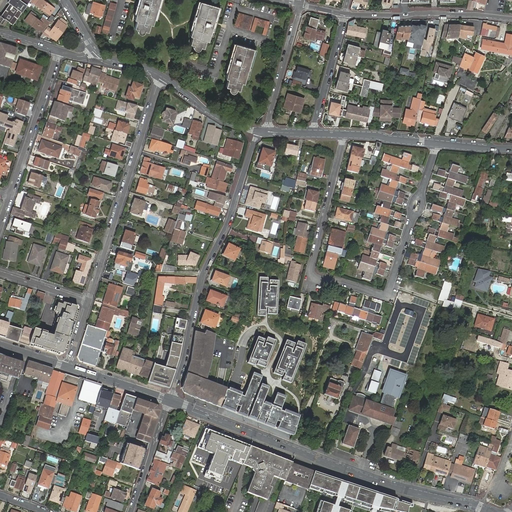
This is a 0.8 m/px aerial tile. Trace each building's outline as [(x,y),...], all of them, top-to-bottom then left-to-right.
[(27,5),(30,0),(8,0),(8,1),(12,4),(2,17),(4,18),(5,18),(13,24),(27,5)] [(39,0),(36,5),(47,13),(48,12),(51,14),(54,9),(51,7),(52,5),(44,0),(39,0)] [(105,4),(93,0),(92,6),(90,11),(102,14),(105,4)] [(138,6),(136,14),(134,20),(137,20),(135,28),(137,29),(139,29),(139,31),(143,32),(144,31),(146,31),(148,32),(150,24),(152,25),(154,19),(159,0),(140,0),(144,1),(144,3),(139,2),(138,6)] [(190,29),(192,30),(201,1),(199,0),(190,29)] [(201,1),(192,30),(191,36),(193,36),(191,44),(193,45),(195,45),(194,47),(199,48),(200,47),(201,47),(204,48),(206,40),(209,41),(211,35),(213,27),(214,23),(211,22),(211,20),(215,21),(219,6),(201,1)] [(106,14),(101,32),(108,34),(117,4),(110,2),(106,14)] [(238,12),(234,26),(249,30),(253,16),(238,12)] [(25,20),(39,30),(44,23),(30,13),(25,20)] [(256,17),(252,31),(254,31),(256,25),(263,27),(262,33),(265,34),(269,21),(256,17)] [(45,29),(43,32),(49,36),(50,34),(54,38),(57,35),(58,36),(66,25),(65,25),(63,23),(64,20),(61,18),(59,20),(58,20),(51,29),(48,26),(45,29)] [(316,29),(317,25),(319,20),(313,18),(310,20),(308,27),(316,29)] [(355,19),(349,21),(347,33),(364,37),(366,28),(354,26),(355,19)] [(459,23),(445,23),(441,37),(457,36),(459,23)] [(492,24),(483,23),(481,34),(494,36),(495,35),(496,30),(497,25),(492,24)] [(411,24),(398,25),(396,32),(394,41),(404,44),(405,37),(408,38),(411,24)] [(408,38),(407,41),(414,42),(422,44),(426,25),(421,24),(420,26),(417,25),(417,26),(411,24),(408,38)] [(473,26),(459,24),(457,36),(465,37),(466,34),(472,35),(473,26)] [(308,27),(307,27),(304,37),(313,39),(314,36),(317,37),(318,33),(315,32),(316,29),(308,27)] [(421,49),(422,50),(421,51),(424,52),(424,50),(429,51),(431,42),(432,42),(435,28),(430,27),(425,45),(422,45),(421,49)] [(391,33),(382,31),(381,32),(378,47),(387,49),(391,33)] [(502,52),(503,43),(483,39),(481,48),(502,52)] [(0,63),(11,67),(17,49),(2,43),(0,48),(0,63)] [(511,54),(511,52),(511,44),(506,43),(503,43),(502,52),(511,54)] [(229,64),(227,72),(225,78),(228,79),(226,87),(228,87),(230,88),(229,90),(234,91),(234,89),(236,90),(239,90),(241,83),(243,84),(245,77),(253,49),(235,44),(231,59),(235,60),(234,62),(230,61),(229,64)] [(348,44),(346,53),(357,56),(360,47),(348,44)] [(256,49),(253,49),(245,77),(247,78),(256,49)] [(472,57),(467,69),(469,69),(477,72),(484,56),(476,52),(474,57),(472,57)] [(357,56),(346,53),(343,61),(355,64),(357,58),(357,56)] [(461,57),(459,63),(459,65),(467,69),(472,57),(463,53),(461,57)] [(21,61),(16,73),(37,80),(41,67),(21,61)] [(449,77),(452,66),(436,61),(433,72),(435,72),(439,74),(449,77)] [(291,83),(291,85),(299,87),(301,80),(303,81),(304,79),(306,79),(307,74),(309,75),(310,71),(309,70),(309,69),(297,66),(296,71),(295,71),(293,78),(294,78),(292,84),(291,83)] [(72,70),(70,77),(81,81),(84,69),(78,67),(77,71),(72,70)] [(87,69),(82,81),(92,84),(91,87),(96,88),(98,81),(101,73),(102,70),(91,67),(90,70),(87,69)] [(341,71),(338,79),(348,82),(350,73),(341,71)] [(101,73),(98,81),(104,83),(103,86),(117,90),(120,80),(106,76),(106,74),(101,73)] [(348,82),(338,79),(336,88),(347,91),(349,82),(348,82)] [(369,88),(370,81),(364,79),(362,86),(369,88)] [(382,90),(383,84),(370,81),(369,88),(379,89),(382,90)] [(129,89),(127,95),(134,98),(139,99),(141,94),(142,94),(144,87),(133,83),(131,89),(129,89)] [(62,86),(58,99),(68,103),(69,101),(83,105),(87,94),(62,86)] [(367,97),(369,88),(362,86),(360,95),(367,97)] [(288,93),(285,104),(296,108),(296,110),(301,111),(305,98),(288,93)] [(335,116),(341,118),(344,105),(346,96),(343,95),(341,104),(332,102),(328,115),(331,115),(331,117),(335,118),(335,116)] [(421,100),(421,99),(416,97),(413,111),(413,112),(417,114),(419,106),(421,100)] [(30,102),(19,99),(16,108),(18,109),(17,113),(25,116),(30,102)] [(54,100),(48,121),(55,123),(57,118),(65,121),(68,111),(72,112),(74,107),(54,100)] [(138,106),(118,100),(116,109),(124,112),(126,111),(127,111),(127,113),(126,116),(134,118),(138,106)] [(453,103),(448,116),(452,118),(452,117),(455,118),(455,119),(460,121),(466,108),(453,103)] [(374,108),(374,107),(370,105),(369,109),(348,104),(345,116),(370,122),(372,116),(374,108)] [(374,108),(372,116),(380,116),(380,120),(391,121),(392,117),(400,118),(402,108),(392,108),(393,105),(381,105),(380,109),(374,108)] [(103,110),(95,108),(93,115),(101,117),(103,110)] [(437,125),(439,118),(434,117),(436,111),(423,108),(422,110),(418,109),(417,114),(416,120),(437,125)] [(162,115),(162,116),(163,117),(164,118),(163,121),(172,124),(175,113),(174,111),(167,109),(166,112),(165,112),(164,112),(162,113),(162,114),(162,115)] [(415,125),(416,120),(417,114),(413,112),(413,111),(410,110),(406,109),(403,121),(407,122),(407,124),(410,125),(410,123),(415,125)] [(10,131),(5,144),(13,146),(18,133),(19,134),(23,121),(17,119),(12,122),(7,121),(8,115),(0,112),(0,125),(10,129),(10,131)] [(498,115),(493,113),(482,130),(487,133),(498,115)] [(190,127),(192,120),(185,118),(182,125),(190,127)] [(116,130),(127,134),(130,125),(119,121),(116,130)] [(193,121),(191,129),(200,131),(202,123),(193,121)] [(47,122),(43,134),(52,137),(54,131),(57,132),(60,133),(62,127),(59,126),(47,122)] [(216,126),(209,124),(204,141),(218,145),(222,131),(215,129),(216,126)] [(153,128),(151,136),(161,139),(164,131),(153,128)] [(124,142),(127,134),(116,130),(115,130),(114,134),(111,133),(110,136),(108,136),(108,137),(124,142)] [(84,132),(80,145),(82,145),(85,137),(89,139),(90,134),(84,132)] [(157,140),(152,138),(149,149),(154,150),(155,148),(157,140)] [(226,148),(230,149),(228,156),(238,159),(243,144),(229,139),(226,148)] [(43,141),(40,151),(58,157),(61,147),(43,141)] [(106,149),(105,153),(110,155),(122,159),(125,149),(113,144),(111,151),(106,149)] [(287,144),(285,153),(297,155),(298,147),(287,144)] [(353,147),(351,155),(361,158),(362,158),(364,150),(353,147)] [(263,148),(259,162),(271,166),(275,151),(263,148)] [(182,149),(181,153),(180,155),(183,156),(185,157),(184,159),(182,158),(181,162),(189,165),(190,161),(196,163),(198,155),(182,149)] [(86,161),(89,152),(82,150),(79,159),(82,159),(86,161)] [(400,166),(418,172),(419,166),(412,164),(412,165),(409,164),(412,155),(404,152),(403,155),(402,159),(391,156),(389,163),(391,163),(400,166)] [(391,156),(384,154),(382,160),(389,163),(391,156)] [(361,158),(351,155),(349,164),(359,167),(361,158)] [(45,159),(37,157),(34,165),(42,168),(45,159)] [(144,161),(141,172),(152,176),(153,174),(154,174),(157,167),(155,166),(156,165),(149,163),(150,159),(144,157),(143,161),(144,161)] [(314,157),(310,174),(321,177),(325,160),(314,157)] [(108,162),(104,173),(114,176),(117,165),(108,162)] [(220,181),(223,182),(227,170),(231,172),(232,166),(218,162),(212,178),(220,181)] [(399,182),(405,184),(407,178),(400,176),(399,177),(396,176),(400,166),(391,163),(390,166),(391,166),(389,171),(382,169),(380,176),(390,179),(399,182)] [(439,169),(437,174),(448,178),(456,181),(466,184),(468,177),(458,174),(459,169),(460,169),(461,167),(453,164),(449,173),(446,172),(447,171),(439,169)] [(169,174),(183,177),(184,170),(171,167),(169,174)] [(200,174),(207,177),(209,169),(203,167),(200,174)] [(32,173),(30,178),(35,180),(34,185),(39,187),(43,176),(37,175),(38,173),(35,172),(34,174),(32,173)] [(482,172),(474,196),(475,197),(476,194),(480,196),(487,174),(482,172)] [(92,183),(97,185),(96,187),(109,191),(112,183),(95,177),(92,183)] [(224,192),(227,183),(223,182),(220,181),(212,178),(210,177),(208,187),(224,192)] [(141,178),(137,191),(149,194),(151,187),(150,187),(151,185),(147,184),(148,180),(141,178)] [(286,178),(284,185),(295,188),(296,184),(297,181),(286,178)] [(345,178),(343,186),(352,189),(355,181),(345,178)] [(435,183),(433,188),(441,191),(462,198),(464,191),(453,188),(455,183),(456,181),(448,178),(445,187),(441,186),(442,185),(435,183)] [(380,191),(405,199),(407,193),(400,191),(399,192),(396,191),(399,182),(390,179),(389,182),(390,182),(388,186),(382,184),(380,191)] [(268,191),(251,186),(246,203),(260,207),(262,202),(265,203),(268,191)] [(352,189),(343,186),(340,199),(349,201),(352,189)] [(102,199),(104,193),(91,188),(88,195),(102,199)] [(308,190),(306,200),(307,200),(316,203),(319,193),(308,190)] [(227,197),(210,191),(208,199),(215,202),(214,206),(223,208),(227,197)] [(403,205),(405,199),(380,191),(378,198),(384,200),(383,204),(382,204),(381,206),(390,209),(393,200),(396,201),(396,203),(403,205)] [(450,199),(446,208),(455,211),(456,208),(455,208),(456,203),(463,206),(465,199),(462,198),(441,191),(439,197),(446,199),(446,198),(450,199)] [(13,207),(11,214),(23,218),(24,214),(35,218),(37,213),(32,211),(35,202),(40,204),(42,198),(28,194),(27,197),(25,196),(21,209),(13,207)] [(141,215),(146,202),(135,198),(130,212),(141,215)] [(86,204),(84,212),(85,214),(95,217),(97,213),(98,213),(99,208),(98,208),(100,202),(92,200),(90,205),(86,204)] [(314,211),(316,203),(307,200),(305,209),(314,211)] [(198,201),(196,206),(207,210),(207,211),(218,215),(220,209),(216,207),(198,201)] [(445,212),(446,208),(432,204),(430,209),(441,213),(442,211),(445,212)] [(400,219),(402,213),(390,209),(381,206),(377,205),(375,212),(382,215),(380,219),(379,221),(380,222),(387,224),(390,215),(394,216),(393,217),(400,219)] [(338,208),(336,217),(351,221),(352,217),(355,218),(357,213),(338,208)] [(446,208),(445,212),(443,218),(440,217),(440,216),(433,213),(431,219),(441,223),(450,226),(456,228),(458,220),(452,218),(453,213),(454,213),(455,211),(446,208)] [(266,216),(247,210),(245,216),(250,218),(247,228),(258,231),(260,223),(264,224),(266,216)] [(19,220),(16,229),(27,232),(30,224),(19,220)] [(174,229),(176,222),(169,220),(165,232),(172,234),(174,229)] [(169,245),(172,245),(173,241),(182,244),(186,232),(179,230),(181,221),(177,220),(176,222),(174,229),(175,229),(172,241),(171,240),(169,245)] [(399,228),(402,223),(395,220),(393,226),(399,228)] [(82,225),(78,239),(89,243),(94,229),(92,228),(93,225),(80,221),(79,224),(82,225)] [(370,234),(395,242),(397,237),(389,234),(389,235),(386,235),(389,225),(387,224),(380,222),(379,224),(380,225),(379,229),(372,227),(370,234)] [(299,236),(307,238),(309,232),(306,231),(307,225),(299,223),(297,230),(300,231),(299,236)] [(429,227),(428,233),(430,234),(439,237),(451,241),(453,235),(447,233),(448,228),(449,228),(450,226),(441,223),(438,232),(435,231),(436,230),(429,227)] [(353,233),(355,225),(348,224),(346,231),(353,233)] [(333,228),(328,245),(335,247),(339,248),(342,248),(343,244),(339,243),(341,235),(345,236),(346,232),(333,228)] [(126,230),(122,241),(132,244),(136,233),(126,230)] [(372,250),(380,252),(383,243),(386,244),(386,246),(393,248),(395,242),(370,234),(368,241),(375,243),(373,247),(372,250)] [(417,239),(415,244),(425,248),(434,251),(444,254),(446,247),(435,244),(437,239),(438,239),(439,237),(430,234),(427,243),(424,242),(424,241),(417,239)] [(8,242),(7,250),(5,250),(4,260),(17,261),(19,243),(21,244),(23,240),(10,236),(9,242),(8,242)] [(299,236),(298,236),(294,250),(304,252),(307,238),(299,236)] [(66,249),(68,242),(63,240),(60,248),(66,249)] [(263,240),(259,250),(270,253),(271,250),(272,244),(263,240)] [(74,252),(76,244),(74,243),(69,242),(67,250),(74,252)] [(35,244),(29,262),(41,265),(46,248),(35,244)] [(229,244),(224,254),(234,260),(240,249),(229,244)] [(337,255),(346,257),(348,250),(342,248),(339,248),(337,255)] [(412,253),(411,258),(439,268),(442,261),(431,258),(432,253),(433,253),(434,251),(425,248),(422,257),(419,256),(419,255),(412,253)] [(368,264),(386,270),(388,264),(381,262),(380,263),(377,262),(380,252),(372,250),(371,252),(371,253),(370,257),(363,255),(361,262),(368,264)] [(57,252),(52,270),(63,274),(69,256),(57,252)] [(114,267),(124,270),(127,261),(130,262),(132,256),(119,252),(114,267)] [(188,255),(177,255),(177,266),(195,266),(199,257),(190,252),(188,255)] [(334,268),(337,255),(327,252),(323,266),(334,268)] [(80,271),(73,269),(72,272),(70,272),(68,276),(71,277),(70,280),(71,280),(71,281),(73,282),(73,281),(83,284),(88,269),(91,259),(80,255),(78,262),(83,263),(82,266),(80,271)] [(439,268),(411,258),(409,264),(416,267),(416,266),(419,267),(416,276),(425,279),(425,276),(426,272),(437,275),(439,268)] [(291,260),(286,280),(296,282),(300,264),(295,263),(296,262),(291,260)] [(384,276),(386,270),(368,264),(361,262),(359,269),(366,271),(364,275),(363,275),(363,278),(371,281),(374,271),(377,272),(377,273),(384,276)] [(487,291),(492,278),(488,276),(490,271),(479,269),(475,281),(477,282),(476,284),(478,285),(478,287),(487,291)] [(217,271),(213,281),(225,285),(228,276),(217,271)] [(130,284),(133,274),(128,272),(125,282),(130,284)] [(182,282),(183,277),(167,277),(167,278),(164,277),(164,279),(158,278),(155,303),(159,305),(160,299),(163,282),(168,283),(168,282),(182,282)] [(259,279),(257,312),(266,313),(266,307),(268,307),(267,311),(277,312),(279,283),(269,282),(269,291),(267,291),(268,280),(259,279)] [(116,307),(117,307),(121,293),(109,290),(107,299),(105,299),(104,303),(116,307)] [(46,293),(39,291),(37,297),(41,298),(40,301),(43,302),(46,293)] [(223,306),(226,297),(211,291),(207,300),(219,305),(223,306)] [(24,301),(10,297),(8,305),(10,306),(11,305),(19,307),(19,309),(21,309),(24,310),(25,307),(30,297),(31,294),(27,293),(24,301)] [(344,314),(351,316),(354,307),(357,297),(352,295),(349,302),(350,303),(350,306),(336,301),(333,309),(338,311),(340,312),(340,311),(345,313),(344,314)] [(290,296),(287,307),(299,311),(302,299),(290,296)] [(228,298),(226,297),(223,306),(219,305),(218,306),(224,309),(228,298)] [(36,326),(33,336),(30,343),(58,352),(59,352),(60,352),(61,352),(62,351),(63,350),(63,349),(68,337),(70,337),(75,322),(74,322),(79,308),(77,308),(75,307),(74,310),(70,309),(72,304),(70,303),(70,301),(69,301),(61,298),(59,306),(57,305),(56,310),(58,311),(52,331),(48,329),(47,331),(43,330),(44,328),(36,326)] [(460,309),(463,300),(455,298),(454,302),(453,306),(454,307),(460,309)] [(354,307),(351,316),(354,317),(355,316),(359,317),(359,318),(366,321),(372,302),(366,300),(364,307),(365,307),(364,311),(354,307)] [(372,302),(366,321),(372,323),(373,322),(378,324),(377,324),(380,325),(383,317),(373,314),(374,310),(376,311),(378,304),(372,302)] [(96,327),(107,330),(108,331),(114,313),(115,310),(116,307),(104,303),(96,327)] [(313,304),(310,316),(320,319),(322,311),(326,312),(327,306),(325,305),(324,307),(313,304)] [(119,314),(129,317),(131,312),(129,311),(127,310),(117,307),(116,307),(115,310),(120,312),(119,314)] [(203,329),(211,332),(213,326),(214,327),(219,315),(206,311),(202,322),(203,323),(202,326),(203,327),(203,329)] [(494,319),(477,314),(474,326),(491,331),(494,319)] [(141,325),(142,321),(133,318),(128,333),(138,336),(140,330),(141,325)] [(184,337),(187,321),(177,318),(168,356),(165,367),(154,364),(149,378),(148,382),(158,385),(166,387),(167,384),(170,385),(179,356),(184,337)] [(0,324),(0,335),(5,337),(9,325),(9,323),(1,321),(0,325),(0,324)] [(80,360),(96,366),(99,359),(101,351),(107,330),(96,327),(88,324),(82,343),(80,348),(81,348),(78,356),(80,360)] [(9,325),(5,337),(30,345),(30,343),(33,336),(23,333),(22,336),(20,336),(22,329),(9,325)] [(505,327),(501,338),(506,340),(510,329),(505,327)] [(202,333),(198,331),(195,342),(191,359),(182,387),(186,393),(220,406),(223,399),(227,389),(228,387),(220,384),(206,379),(211,363),(215,346),(217,334),(211,332),(203,329),(202,333)] [(109,338),(111,331),(108,331),(107,330),(101,351),(107,352),(106,354),(111,355),(112,354),(114,355),(119,341),(109,338)] [(355,359),(362,362),(364,362),(367,353),(366,353),(372,337),(362,333),(356,349),(358,350),(355,359)] [(264,341),(257,338),(248,359),(255,362),(256,360),(257,360),(257,361),(266,365),(275,342),(266,339),(263,347),(261,346),(264,341)] [(285,342),(274,370),(282,373),(283,372),(284,372),(283,377),(291,380),(305,346),(296,343),(292,353),(291,352),(294,345),(285,342)] [(30,343),(30,345),(54,352),(57,354),(58,352),(30,343)] [(117,367),(127,370),(133,352),(133,351),(124,348),(123,352),(122,352),(117,367)] [(133,352),(127,370),(141,375),(146,360),(134,356),(135,353),(133,352)] [(21,361),(0,354),(0,379),(0,378),(0,373),(15,378),(19,379),(24,362),(21,361)] [(43,365),(29,360),(25,373),(39,377),(43,365)] [(154,363),(146,360),(141,375),(149,378),(154,364),(154,363)] [(509,364),(501,361),(497,373),(500,374),(496,384),(500,385),(500,386),(511,390),(511,388),(511,370),(508,369),(509,364)] [(39,377),(38,379),(43,381),(42,384),(48,386),(53,369),(53,368),(43,365),(39,377)] [(53,369),(48,386),(47,390),(47,389),(38,415),(40,416),(37,426),(48,429),(50,423),(51,420),(51,419),(53,410),(56,401),(57,401),(66,374),(53,369)] [(377,371),(374,370),(372,375),(367,391),(374,394),(382,372),(377,371)] [(350,409),(393,424),(395,420),(396,416),(394,415),(395,410),(391,409),(395,398),(397,398),(405,376),(389,371),(382,393),(383,393),(379,405),(354,396),(350,409)] [(79,378),(66,374),(57,401),(61,403),(59,412),(58,414),(66,416),(70,405),(73,398),(79,378)] [(229,389),(227,389),(223,399),(225,400),(222,407),(225,408),(294,435),(299,417),(285,411),(281,410),(286,398),(277,394),(273,405),(271,404),(271,406),(265,403),(263,403),(269,388),(261,385),(261,387),(259,386),(263,377),(254,374),(246,393),(235,389),(234,391),(231,390),(229,389)] [(102,386),(84,380),(78,398),(92,403),(95,404),(96,404),(101,390),(102,386)] [(330,380),(324,394),(339,399),(340,397),(338,396),(338,394),(340,395),(342,388),(344,388),(345,385),(343,381),(340,380),(338,381),(337,383),(330,380)] [(113,393),(101,390),(96,404),(96,405),(108,409),(109,406),(113,393)] [(106,435),(107,436),(111,437),(114,429),(118,416),(119,413),(113,411),(114,407),(112,407),(113,405),(118,407),(122,396),(114,394),(110,406),(109,406),(108,409),(106,416),(105,419),(110,421),(106,435)] [(441,402),(454,405),(456,397),(443,394),(441,402)] [(158,405),(137,398),(137,399),(136,403),(133,410),(144,414),(136,439),(149,443),(156,424),(161,410),(158,405)] [(118,416),(114,429),(125,433),(127,429),(133,410),(136,403),(124,399),(122,404),(119,413),(118,416)] [(446,405),(441,403),(438,411),(442,412),(443,408),(445,409),(446,405)] [(285,409),(285,411),(299,417),(300,415),(285,409)] [(499,412),(490,409),(487,419),(496,422),(499,412)] [(443,415),(438,427),(444,430),(445,427),(447,426),(453,428),(456,419),(443,415)] [(487,419),(481,417),(479,424),(494,429),(496,422),(487,419)] [(89,429),(91,421),(84,418),(79,433),(87,435),(89,429)] [(200,425),(186,419),(180,433),(195,439),(200,425)] [(395,420),(389,434),(397,437),(402,423),(395,420)] [(349,425),(343,443),(353,447),(360,429),(349,425)] [(251,445),(205,427),(197,447),(214,453),(206,473),(220,478),(228,459),(243,465),(251,445)] [(101,433),(89,429),(85,441),(98,445),(101,433)] [(468,436),(461,433),(458,440),(465,443),(468,436)] [(165,438),(162,437),(160,443),(168,446),(168,448),(169,448),(170,447),(171,447),(173,441),(170,440),(171,436),(166,435),(165,438)] [(497,470),(502,455),(497,454),(498,453),(497,452),(501,441),(496,439),(491,454),(486,466),(497,470)] [(147,450),(127,443),(120,462),(140,470),(147,450)] [(385,455),(403,461),(407,448),(392,443),(391,448),(388,447),(385,455)] [(412,445),(409,443),(407,448),(403,461),(417,466),(421,452),(411,449),(412,445)] [(171,460),(177,462),(176,465),(174,464),(175,464),(172,463),(170,465),(181,469),(183,464),(182,463),(185,457),(186,457),(189,452),(183,449),(183,448),(178,445),(175,452),(171,460)] [(273,477),(285,481),(293,462),(274,455),(272,457),(272,460),(270,459),(271,457),(270,453),(253,447),(251,445),(243,465),(245,465),(251,468),(254,473),(247,492),(258,497),(267,500),(272,487),(270,486),(273,477)] [(1,448),(0,451),(0,452),(0,462),(7,465),(11,452),(1,448)] [(157,451),(156,456),(169,460),(172,452),(169,450),(167,455),(157,451)] [(477,463),(486,466),(491,454),(478,450),(477,454),(480,456),(477,463)] [(82,459),(94,463),(96,456),(84,452),(82,459)] [(424,468),(429,469),(433,456),(430,455),(431,453),(429,452),(429,454),(424,468)] [(167,464),(169,460),(156,456),(155,459),(163,462),(165,463),(167,464)] [(429,469),(447,475),(451,462),(433,456),(429,469)] [(460,456),(459,459),(456,458),(451,476),(471,483),(476,469),(462,465),(463,461),(464,457),(460,456)] [(117,463),(108,459),(102,473),(112,476),(117,463)] [(150,472),(151,472),(150,477),(149,476),(147,481),(159,486),(167,464),(165,463),(163,462),(155,459),(153,463),(154,463),(153,467),(152,467),(150,472)] [(293,462),(285,481),(302,487),(308,469),(293,462)] [(45,465),(38,484),(49,488),(56,469),(45,465)] [(309,487),(314,471),(308,469),(302,487),(308,489),(309,487)] [(348,483),(314,471),(309,487),(336,496),(340,498),(379,510),(389,511),(407,511),(409,506),(411,506),(411,504),(395,499),(359,486),(348,483)] [(12,480),(10,485),(22,490),(26,481),(25,481),(26,479),(19,476),(18,478),(17,481),(12,480)] [(63,504),(66,497),(62,496),(65,489),(60,487),(61,482),(57,481),(50,499),(63,504)] [(187,511),(197,490),(184,485),(181,491),(186,493),(178,511),(187,511)] [(114,499),(114,498),(123,501),(125,497),(126,497),(127,493),(117,489),(115,495),(106,491),(104,496),(114,499)] [(152,489),(149,496),(158,500),(159,497),(161,492),(152,489)] [(96,511),(102,496),(88,491),(86,497),(91,499),(87,510),(90,511),(96,511)] [(70,497),(66,496),(66,497),(63,504),(63,505),(67,506),(67,508),(76,511),(81,496),(72,492),(70,497)] [(158,500),(149,496),(146,505),(154,508),(155,505),(158,500)] [(109,500),(108,502),(107,505),(121,510),(123,505),(109,500)] [(323,500),(320,500),(315,511),(350,511),(351,510),(349,509),(338,505),(333,504),(323,500)]
